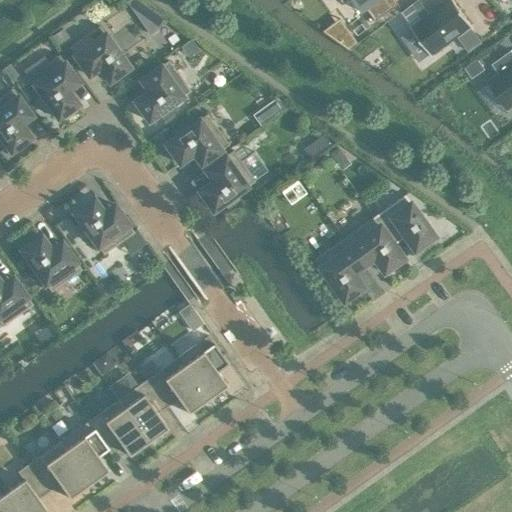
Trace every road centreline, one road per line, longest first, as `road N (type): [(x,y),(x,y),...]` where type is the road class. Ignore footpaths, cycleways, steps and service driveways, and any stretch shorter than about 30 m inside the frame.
road 1 (residential): [(0,216),(78,160),(120,158),(303,415)]
road 2 (unclassified): [(254,511),(495,337)]
road 3 (unclassified): [(495,337),(474,319),(444,317),(303,415)]
road 4 (unclassified): [(303,415),(167,511)]
